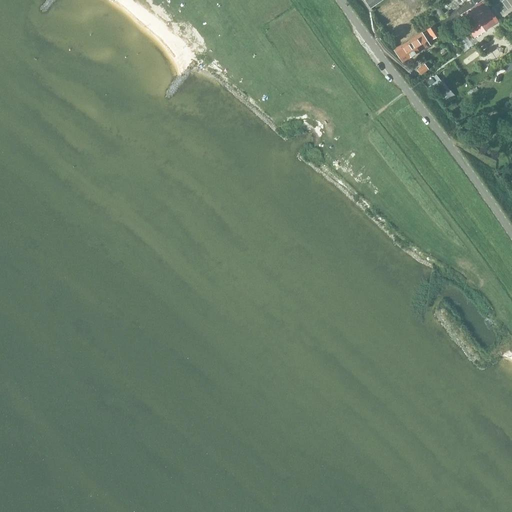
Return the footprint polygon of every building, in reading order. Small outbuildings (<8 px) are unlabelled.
[(364,0),(370,8),(381,0),(364,0)] [(484,0),(460,16),(472,33),(486,23),(489,27),(498,21),(484,0)] [(427,29),(433,39),(439,35),(433,25),(427,29)] [(421,33),(394,50),(403,62),(429,45),(421,33)] [(416,70),(420,75),(429,69),(425,64),(416,70)]
